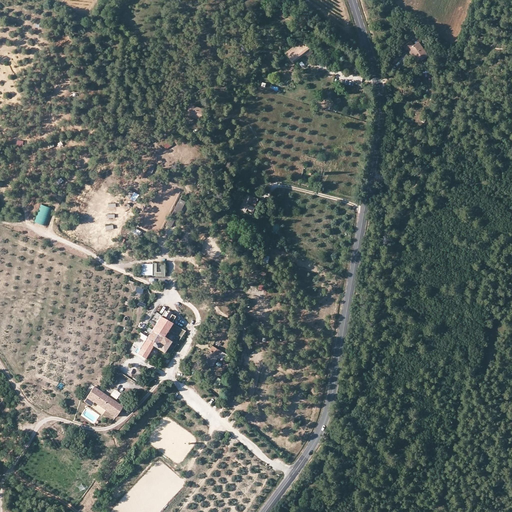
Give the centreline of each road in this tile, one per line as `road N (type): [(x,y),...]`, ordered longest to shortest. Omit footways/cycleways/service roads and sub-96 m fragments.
road 1 (tertiary): [(353,0),(381,97),(378,152),(326,412),(265,511)]
road 2 (track): [(0,489),(43,421),(94,428),(132,412),(189,328),(139,279),(41,230),(0,221)]
road 3 (track): [(294,472),(164,374)]
